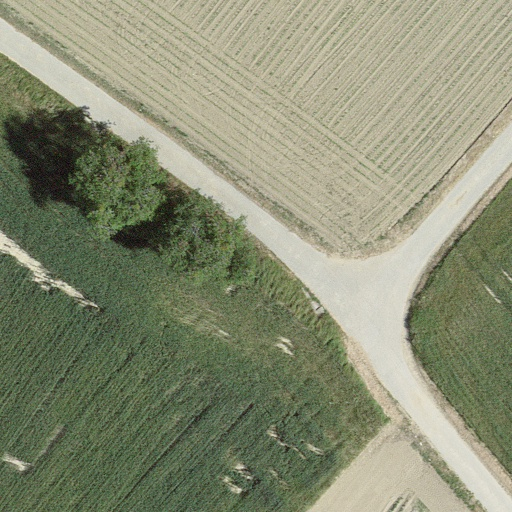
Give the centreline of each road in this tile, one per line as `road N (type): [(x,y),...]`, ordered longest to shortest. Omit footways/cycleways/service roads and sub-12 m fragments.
road 1 (track): [(0,33),(115,115),(362,325),(504,511)]
road 2 (track): [(511,153),(362,325)]
